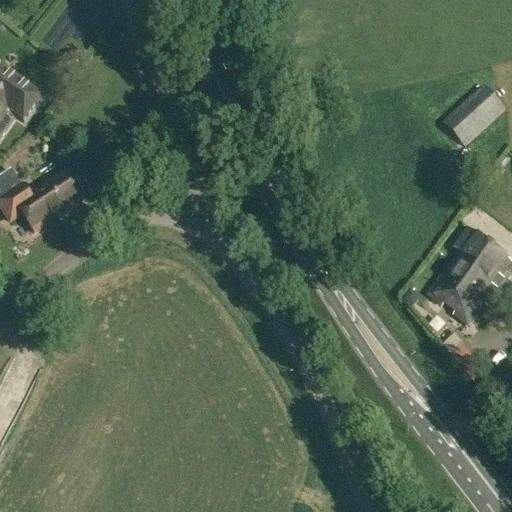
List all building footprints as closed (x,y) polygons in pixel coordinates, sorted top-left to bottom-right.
[(0,151),(38,96),(25,86),(26,84),(12,74),(12,73),(0,64),(0,63),(1,62),(0,61),(0,151)] [(464,149),(504,112),(483,89),(443,125),(464,149)] [(34,234),(85,201),(67,175),(31,199),(23,187),(0,202),(0,205),(11,223),(22,215),(34,234)] [(467,327),(511,264),(467,233),(454,252),(459,255),(429,297),(443,308),(445,305),(456,313),(454,317),(467,327)] [(436,331),(449,345),(457,337),(444,324),(436,331)] [(460,335),(449,349),(458,355),(468,341),(460,335)] [(0,448),(4,450),(11,433),(0,428),(0,448)]
